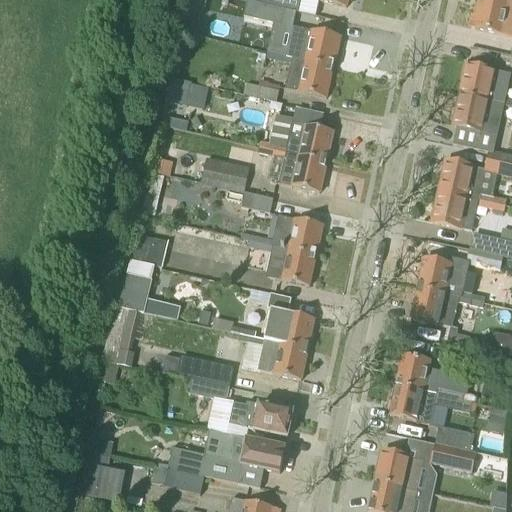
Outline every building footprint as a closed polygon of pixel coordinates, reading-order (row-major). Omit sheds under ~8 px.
[(271,0),(270,3),(305,11),(307,0),(271,0)] [(347,11),(348,0),(318,0),(317,4),(347,11)] [(511,7),(510,7),(481,1),(475,32),(511,40),(511,7)] [(281,28),(284,12),(258,6),(247,4),(244,20),(281,28)] [(311,34),(304,63),(304,64),(333,70),(340,40),(311,34)] [(278,62),(280,53),(267,50),(266,55),(257,53),(256,59),(265,61),(265,60),(278,62)] [(333,70),(304,64),(304,63),(292,61),(285,92),(297,95),(297,96),(326,102),(333,70)] [(511,77),(495,73),(467,67),(460,98),(504,108),(511,77)] [(171,80),(167,102),(206,109),(210,88),(171,80)] [(244,97),(276,105),(279,93),(246,86),(244,97)] [(453,129),(469,132),(497,138),(504,108),(460,98),(453,129)] [(285,157),(297,159),(327,166),(334,135),(292,126),(285,157)] [(270,158),(273,148),(260,145),(258,156),(270,158)] [(283,161),(285,151),(273,148),(270,158),(283,161)] [(497,176),(511,179),(511,160),(494,157),(494,156),(489,155),(485,172),(445,164),(439,194),(479,204),(480,204),(482,198),(492,200),(497,176)] [(327,166),(297,159),(285,157),(278,187),(291,190),(320,197),(327,166)] [(173,165),(154,161),(151,175),(170,179),(173,165)] [(202,186),(243,195),(249,171),(207,161),(202,186)] [(147,193),(141,216),(155,219),(160,196),(147,193)] [(479,204),(439,194),(432,226),(473,235),(479,204)] [(273,202),(245,196),(241,211),(270,217),(273,202)] [(495,201),(492,200),(482,198),(480,204),(480,208),(493,211),(495,201)] [(495,201),(493,211),(505,214),(507,204),(495,201)] [(273,250),(316,259),(323,228),(278,218),(273,244),(263,242),(261,252),(271,254),(272,254),(273,250)] [(150,237),(167,241),(168,234),(152,230),(150,237)] [(473,253),(510,261),(511,261),(511,244),(476,237),(473,253)] [(137,238),(131,264),(155,269),(162,271),(168,245),(137,238)] [(248,249),(261,252),(263,242),(250,239),(248,249)] [(310,291),(316,259),(273,250),(272,254),(271,254),(265,280),(280,283),(280,284),(310,291)] [(510,261),(473,253),(471,265),(507,273),(510,261)] [(424,261),(418,291),(446,298),(459,300),(460,294),(467,264),(452,260),(451,266),(424,261)] [(131,264),(128,278),(151,284),(155,269),(131,264)] [(121,311),(141,316),(144,316),(151,284),(128,278),(121,311)] [(446,298),(418,291),(411,323),(439,330),(440,328),(451,331),(455,314),(443,312),(446,298)] [(268,309),(271,297),(251,292),(249,304),(268,309)] [(460,294),(459,300),(458,305),(471,308),(473,297),(460,294)] [(483,310),(486,300),(473,297),(471,308),(483,310)] [(121,311),(120,311),(114,309),(101,364),(132,371),(135,356),(132,356),(141,316),(121,311)] [(264,343),(308,353),(315,323),(271,312),(264,343)] [(208,328),(211,316),(201,313),(198,326),(208,328)] [(232,330),(231,335),(241,338),(255,341),(256,335),(232,330)] [(491,355),(511,355),(511,335),(492,334),(491,355)] [(449,335),(446,348),(472,354),(475,341),(449,335)] [(301,385),(308,353),(264,343),(255,341),(241,338),(240,342),(247,344),(241,370),(272,377),(301,385)] [(396,388),(423,394),(430,363),(403,357),(396,388)] [(234,371),(181,359),(180,362),(166,359),(162,376),(190,382),(190,383),(229,391),(234,371)] [(213,401),(226,404),(229,391),(190,383),(187,395),(213,401)] [(431,427),(435,409),(458,413),(471,416),(473,405),(463,403),(464,397),(439,392),(438,397),(423,394),(396,388),(389,419),(417,424),(431,427)] [(463,403),(473,405),(476,405),(477,398),(465,396),(464,397),(463,403)] [(246,408),(233,405),(225,437),(234,439),(245,441),(246,441),(248,431),(288,440),(293,415),(258,408),(258,407),(247,405),(246,408)] [(492,409),(487,434),(503,437),(508,412),(492,409)] [(471,455),(475,438),(439,429),(435,447),(471,455)] [(245,441),(234,439),(225,437),(209,434),(206,446),(231,451),(229,464),(206,459),(202,480),(238,487),(242,467),(280,476),(283,460),(282,459),(284,451),(246,441),(245,441)] [(90,440),(87,456),(110,461),(113,445),(90,441),(90,440)] [(430,467),(472,476),(476,456),(471,455),(435,447),(430,467)] [(418,494),(424,465),(411,462),(411,461),(382,454),(375,485),(418,494)] [(107,471),(110,461),(87,456),(84,466),(107,471)] [(125,475),(107,471),(84,466),(78,497),(119,506),(125,475)] [(151,485),(164,487),(164,490),(200,498),(204,481),(167,473),(154,470),(151,485)] [(418,494),(375,485),(369,511),(417,511),(422,495),(418,494)] [(500,511),(505,511),(506,496),(492,493),(490,509),(493,511),(500,511)] [(272,511),(273,510),(243,504),(231,501),(228,511),(272,511)]
